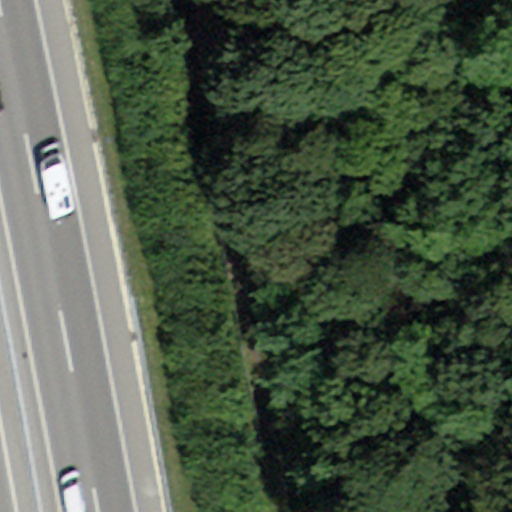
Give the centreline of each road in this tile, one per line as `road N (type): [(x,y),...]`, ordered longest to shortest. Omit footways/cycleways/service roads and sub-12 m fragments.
road 1 (track): [(258,511),(154,0)]
road 2 (motorway): [(97,511),(0,24)]
